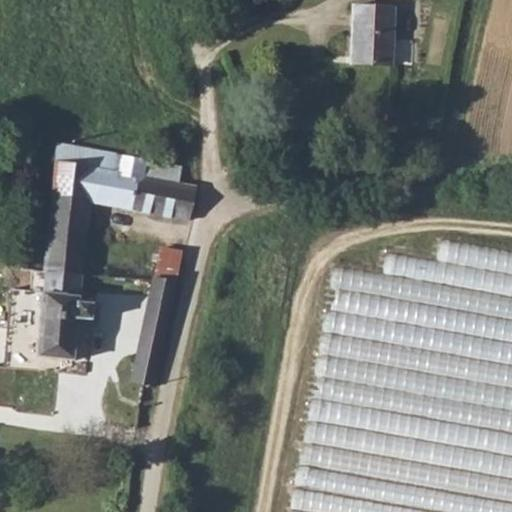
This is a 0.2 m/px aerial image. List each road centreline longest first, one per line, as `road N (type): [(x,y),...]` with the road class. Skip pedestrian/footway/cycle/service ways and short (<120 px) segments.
road 1 (unclassified): [(152,511),(205,229)]
road 2 (unclassified): [(205,229),(204,59)]
